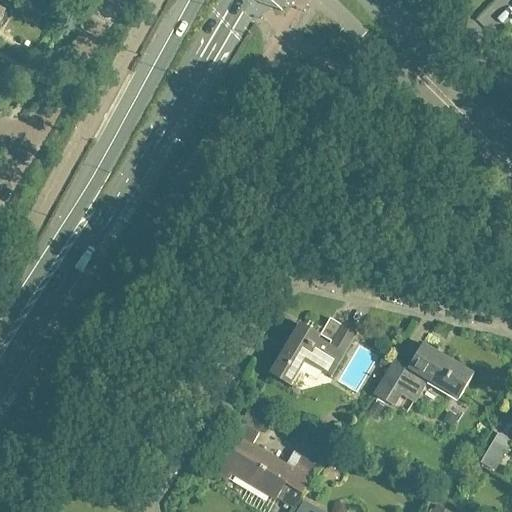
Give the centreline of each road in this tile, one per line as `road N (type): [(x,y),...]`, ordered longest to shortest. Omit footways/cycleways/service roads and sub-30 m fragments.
road 1 (residential): [(511,321),(310,274),(280,277),(140,511)]
road 2 (secondary): [(0,393),(242,0)]
road 3 (secondary): [(197,0),(0,338)]
road 4 (residential): [(364,37),(511,180)]
road 5 (residential): [(511,147),(391,16)]
road 6 (residential): [(29,144),(114,0)]
road 7 (residential): [(511,94),(420,0)]
